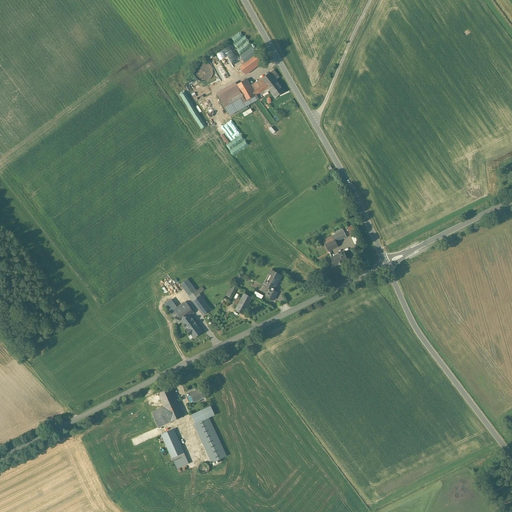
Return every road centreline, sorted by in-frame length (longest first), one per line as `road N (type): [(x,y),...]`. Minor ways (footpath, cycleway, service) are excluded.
road 1 (unclassified): [(0,458),(386,264)]
road 2 (tertiary): [(386,264),(244,0)]
road 3 (tertiary): [(511,457),(414,325),(386,264)]
road 4 (unclassified): [(386,264),(511,200)]
road 5 (track): [(370,0),(315,122)]
